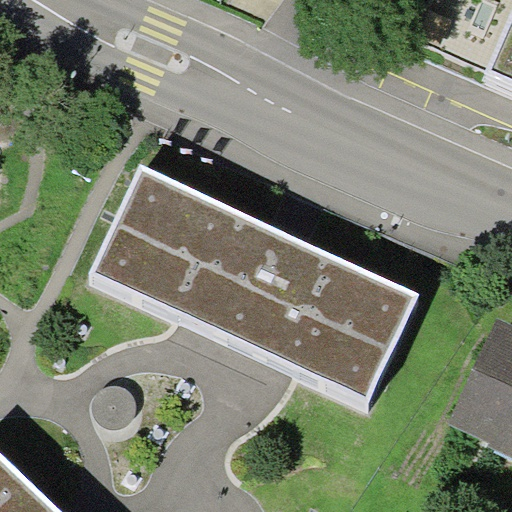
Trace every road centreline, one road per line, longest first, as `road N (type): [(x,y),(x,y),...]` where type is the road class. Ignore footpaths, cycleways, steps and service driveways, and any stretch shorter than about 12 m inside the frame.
road 1 (secondary): [(26,0),(511,210)]
road 2 (residential): [(160,511),(244,389),(179,353),(114,363)]
